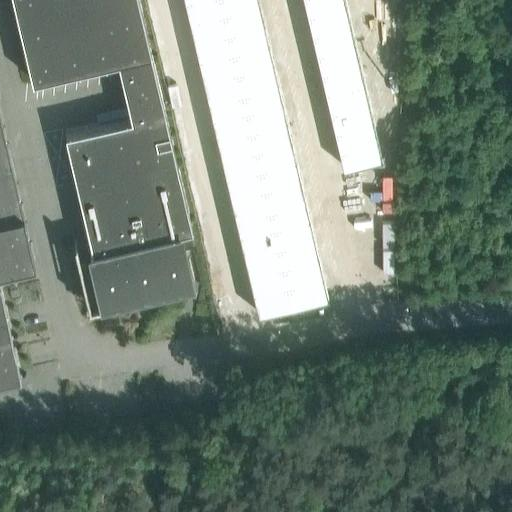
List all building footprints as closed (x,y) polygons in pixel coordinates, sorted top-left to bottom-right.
[(192,227),(138,0),(13,0),(32,79),(118,59),(131,116),(65,131),(92,249),(76,252),(89,305),(183,283),(171,232),(192,227)] [(221,0),(184,0),(188,14),(223,6),(221,0)] [(258,0),(248,0),(223,6),(228,25),(263,17),(258,0)] [(341,0),(337,0),(306,7),(310,27),(345,19),(341,0)] [(223,6),(188,14),(193,34),(228,25),(223,6)] [(263,17),(228,25),(232,45),(267,37),(263,17)] [(345,19),(310,27),(315,46),(350,38),(345,19)] [(228,25),(193,34),(197,53),(232,45),(228,25)] [(267,37),(232,45),(237,64),(272,56),(267,37)] [(350,38),(315,46),(319,66),(354,58),(350,38)] [(232,45),(197,53),(202,73),(237,64),(232,45)] [(272,56),(237,64),(242,84),(277,76),(272,56)] [(354,58),(319,66),(324,85),(359,77),(354,58)] [(237,64),(202,73),(206,92),(242,84),(237,64)] [(277,76),(242,84),(246,103),(281,95),(277,76)] [(359,77),(324,85),(329,105),(364,96),(359,77)] [(242,84),(206,92),(211,112),(246,103),(242,84)] [(281,95),(246,103),(251,123),(286,115),(281,95)] [(364,96),(329,105),(333,124),(368,116),(364,96)] [(246,103),(211,112),(216,131),(251,123),(246,103)] [(0,290),(0,271),(34,263),(34,264),(35,264),(0,115),(0,381),(20,377),(0,290)] [(286,115),(251,123),(255,142),(290,134),(286,115)] [(368,116),(333,124),(338,144),(373,135),(368,116)] [(251,123),(216,131),(220,151),(255,142),(251,123)] [(290,134),(255,142),(260,162),(295,154),(290,134)] [(373,135),(338,144),(342,163),(377,155),(373,135)] [(255,142),(220,151),(225,170),(260,162),(255,142)] [(295,154),(260,162),(264,181),(299,173),(295,154)] [(260,162),(225,170),(229,189),(264,181),(260,162)] [(299,173),(264,181),(269,201),(304,193),(299,173)] [(264,181),(229,189),(234,209),(269,201),(264,181)] [(304,193),(269,201),(273,220),(308,212),(304,193)] [(269,201),(234,209),(238,228),(273,220),(269,201)] [(308,212),(273,220),(278,240),(313,232),(308,212)] [(273,220),(238,228),(243,248),(278,240),(273,220)] [(313,232),(278,240),(282,259),(317,251),(313,232)] [(278,240),(243,248),(247,267),(282,259),(278,240)] [(317,251),(282,259),(287,279),(322,270),(317,251)] [(282,259),(247,267),(252,287),(287,279),(282,259)] [(322,270),(287,279),(293,302),(328,294),(322,270)] [(287,279),(252,287),(257,311),(293,302),(287,279)]
